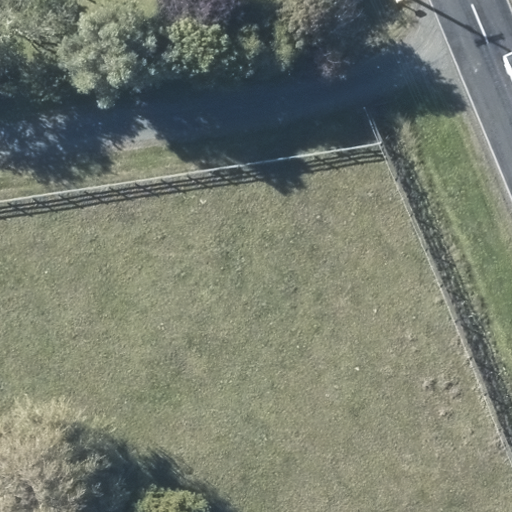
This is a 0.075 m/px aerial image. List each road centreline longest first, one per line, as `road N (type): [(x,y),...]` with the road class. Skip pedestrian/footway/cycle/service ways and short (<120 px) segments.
road 1 (unknown): [(476,35),(0,95)]
road 2 (tertiary): [(511,121),(462,0)]
